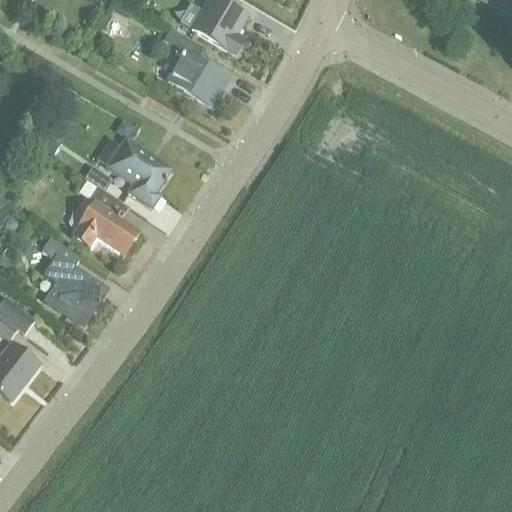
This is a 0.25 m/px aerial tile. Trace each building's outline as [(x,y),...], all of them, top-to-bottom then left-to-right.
[(191,9),(180,28),(192,34),(236,60),(245,44),(236,39),(248,19),(229,9),(234,0),(211,0),(203,15),(191,9)] [(511,0),(485,0),(511,14),(511,0)] [(230,86),(196,66),(202,55),(168,35),(161,47),(175,55),(174,57),(181,62),(167,86),(213,114),(230,86)] [(65,93),(60,103),(70,109),(76,99),(65,93)] [(41,137),(34,148),(52,160),(59,149),(41,137)] [(159,195),(171,176),(148,161),(150,159),(126,143),(107,173),(133,190),(128,198),(152,214),(163,197),(159,195)] [(30,168),(22,180),(31,187),(39,175),(30,168)] [(124,262),(140,237),(122,225),(129,214),(97,192),(89,204),(94,208),(72,243),(90,255),(97,245),(124,262)] [(0,210),(0,230),(1,231),(10,217),(0,210)] [(51,244),(42,257),(55,265),(46,279),(59,287),(46,307),(83,331),(105,299),(98,295),(101,291),(74,273),(80,264),(51,244)] [(25,340),(35,326),(5,303),(0,310),(0,339),(10,347),(19,335),(25,340)] [(0,365),(0,399),(11,407),(40,370),(12,349),(0,365)]
